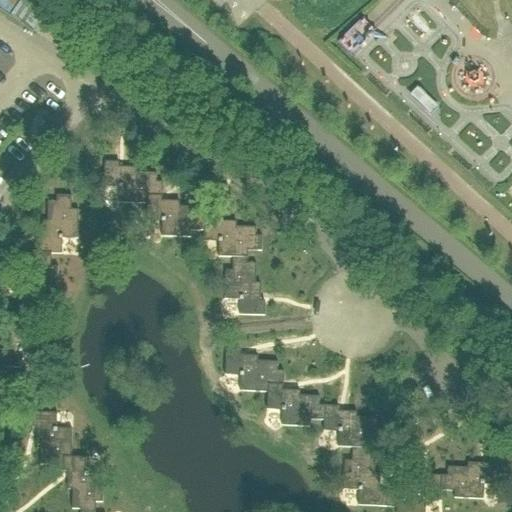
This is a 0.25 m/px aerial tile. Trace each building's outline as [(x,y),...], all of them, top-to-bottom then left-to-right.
[(0,0),(0,6),(14,16),(23,0),(0,0)] [(371,17),(341,46),(356,61),(386,32),(371,17)] [(487,89),(486,72),(469,73),(470,90),(487,89)] [(411,100),(432,119),(442,109),(421,89),(411,100)] [(120,163),(105,162),(105,187),(120,188),(119,203),(148,204),(147,222),(162,222),(162,237),(191,238),(191,231),(204,232),(204,242),(219,243),(218,258),(233,259),(232,271),(225,271),(224,300),(240,301),(239,316),(265,317),(265,302),(260,302),(261,284),(256,284),(256,265),(248,264),(248,252),(262,253),(262,238),(256,238),(256,229),(237,228),(237,223),(219,222),(219,217),(199,217),(200,208),(180,207),(180,202),(163,202),(163,183),(157,183),(157,174),(138,173),(138,168),(120,167),(120,163)] [(72,198),(57,197),(57,203),(48,203),(47,223),(42,222),(42,240),(37,240),(36,260),(28,260),(27,279),(22,279),(22,297),(17,297),(16,317),(8,317),(7,336),(2,336),(2,354),(0,353),(0,397),(4,397),(5,369),(22,369),(22,354),(38,354),(38,325),(31,325),(31,312),(42,312),(42,297),(58,297),(58,268),(51,268),(51,255),(62,255),(63,240),(78,241),(79,212),(71,211),(72,198)] [(241,352),(226,351),(225,377),(240,377),(239,393),(267,394),(267,411),(282,412),(281,427),(310,429),(311,421),(324,422),(323,433),(338,433),(338,449),(352,449),(352,462),(344,462),(343,491),(358,492),(358,507),(396,508),(396,511),(425,511),(426,502),(441,502),(441,492),(454,492),(454,499),(483,501),(484,485),(499,486),(500,476),(511,476),(511,452),(506,452),(505,461),(485,460),(485,465),(467,464),(467,469),(448,468),(447,477),(427,476),(427,481),(409,480),(409,485),(390,485),(389,493),(379,493),(380,475),(375,475),(375,455),(367,455),(367,443),(381,443),(382,429),(376,428),(376,420),(356,419),(357,414),(339,413),(339,408),(319,407),(319,398),(300,397),(300,392),(282,391),(283,373),(277,372),(277,364),(258,363),(258,357),(240,357),(241,352)] [(57,414),(32,413),(31,428),(36,428),(35,446),(41,446),(40,466),(49,466),(49,473),(68,473),(67,491),(72,491),(71,510),(80,511),(95,511),(95,503),(103,504),(104,474),(88,474),(89,459),(71,458),(72,430),(57,429),(57,414)]
